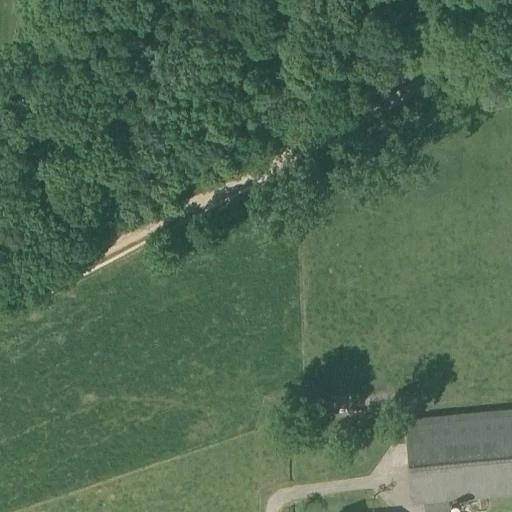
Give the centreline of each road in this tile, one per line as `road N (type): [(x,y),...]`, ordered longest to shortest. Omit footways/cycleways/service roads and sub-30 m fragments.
road 1 (track): [(511,40),(0,303)]
road 2 (track): [(276,157),(281,0)]
